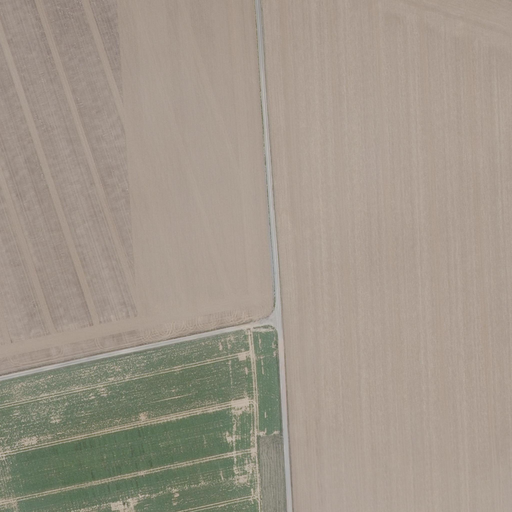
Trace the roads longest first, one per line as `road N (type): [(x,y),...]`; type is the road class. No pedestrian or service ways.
road 1 (track): [(279,317),(258,0)]
road 2 (track): [(0,377),(279,317)]
road 3 (track): [(291,511),(279,317)]
